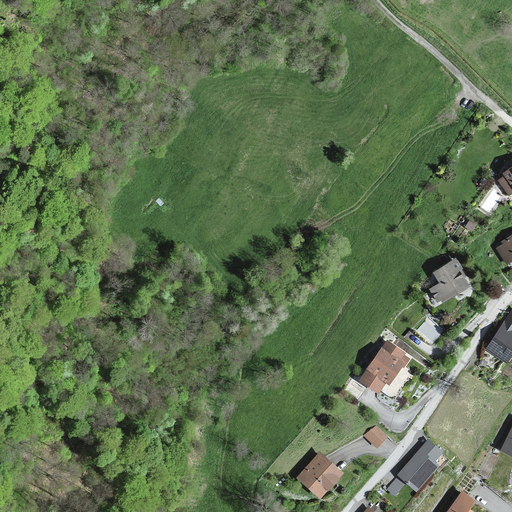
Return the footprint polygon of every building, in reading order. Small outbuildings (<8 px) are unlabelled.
[(511,157),(499,168),(502,173),(496,178),(507,193),(511,188),(511,157)] [(511,230),(491,244),(504,266),(511,261),(511,230)] [(468,285),(452,257),(430,270),(437,281),(425,288),(434,304),(468,285)] [(511,305),(489,346),(510,358),(511,353),(511,305)] [(402,350),(382,339),(359,378),(378,389),(384,379),(390,383),(405,358),(399,355),(402,350)] [(511,419),(498,449),(511,454),(511,419)] [(386,436),(375,424),(363,435),(375,447),(386,436)] [(428,437),(383,487),(392,495),(405,481),(413,488),(437,461),(432,457),(440,448),(428,437)] [(342,470),(318,448),(296,475),(321,497),(342,470)] [(441,511),(472,511),(474,510),(466,504),(472,495),(460,486),(441,511)]
